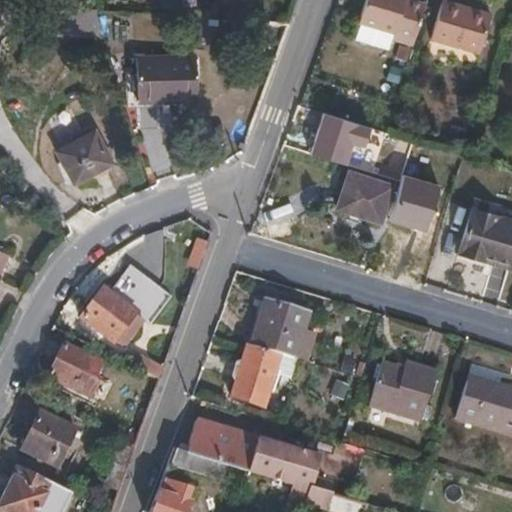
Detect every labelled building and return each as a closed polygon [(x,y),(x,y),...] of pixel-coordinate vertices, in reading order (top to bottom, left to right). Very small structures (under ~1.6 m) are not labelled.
[(416,44),(428,4),(413,0),(366,0),(361,20),(366,21),(399,32),(397,38),(416,44)] [(456,0),(445,0),(434,37),(483,52),(495,12),(456,0)] [(104,32),(96,7),(76,6),(51,4),(40,27),(104,32)] [(397,38),(399,32),(366,21),(361,38),(394,49),(397,38)] [(195,100),(196,56),(135,56),(135,95),(170,95),(170,99),(195,100)] [(114,162),(96,130),(60,150),(78,181),(114,162)] [(240,153),(245,146),(236,143),(234,149),(240,153)] [(454,177),(461,154),(433,145),(426,168),(454,177)] [(386,203),(392,182),(351,169),(344,190),(386,203)] [(381,221),(386,203),(344,190),(338,209),(381,221)] [(511,218),(473,207),(460,251),(488,259),(490,255),(511,261),(511,218)] [(0,270),(9,251),(0,246),(0,270)] [(173,298),(131,266),(124,276),(160,315),(173,298)] [(482,299),(499,305),(508,276),(491,271),(482,299)] [(160,315),(124,276),(111,293),(136,312),(136,313),(152,325),(160,315)] [(136,313),(136,312),(111,293),(104,288),(81,317),(113,342),(115,340),(134,315),(136,313)] [(295,357),(308,312),(265,300),(252,346),(295,357)] [(123,347),(143,321),(134,315),(115,340),(123,347)] [(98,375),(103,363),(101,362),(106,350),(74,336),(68,348),(64,346),(49,379),(95,399),(104,378),(98,375)] [(248,347),(232,398),(265,407),(280,356),(248,347)] [(382,362),(368,406),(422,422),(437,372),(406,361),(403,369),(382,362)] [(471,381),(459,417),(511,433),(511,386),(504,384),(502,390),(471,381)] [(322,455),(260,437),(265,417),(202,399),(187,452),(174,448),(169,462),(220,482),(227,464),(310,487),(306,501),(327,507),(333,492),(314,486),(322,455)] [(41,408),(22,447),(59,465),(78,425),(41,408)] [(123,479),(137,440),(123,434),(109,473),(123,479)] [(59,511),(73,487),(22,460),(1,502),(21,511),(59,511)] [(188,511),(192,502),(159,491),(150,511),(188,511)]
